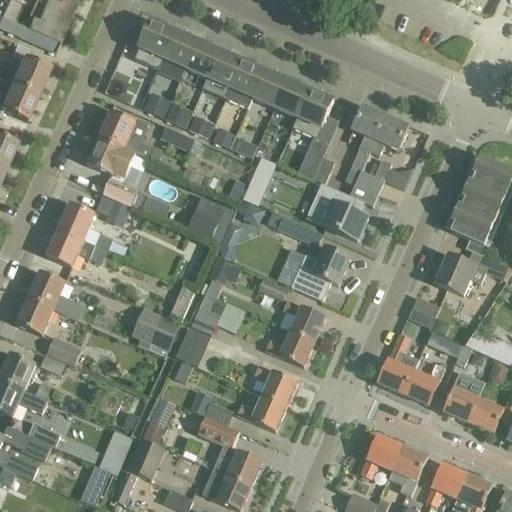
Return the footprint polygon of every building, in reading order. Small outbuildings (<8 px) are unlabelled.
[(56,57),(79,6),(81,0),(44,0),(49,2),(39,25),(33,23),(29,33),(24,31),(20,41),(56,57)] [(2,21),(0,26),(0,32),(20,41),(24,31),(2,21)] [(134,63),(158,73),(178,29),(168,24),(165,31),(151,24),(134,63)] [(181,83),(185,72),(197,45),(185,39),(188,33),(178,29),(158,73),(181,83)] [(185,72),(208,82),(223,48),(213,44),(210,50),(197,45),(185,72)] [(208,82),(230,92),(242,65),(230,59),(233,53),(223,48),(208,82)] [(29,54),(17,49),(10,63),(21,68),(13,88),(38,99),(50,72),(26,61),(29,54)] [(248,113),(253,102),(268,68),(258,64),(255,70),(242,65),(230,92),(226,103),(248,113)] [(253,102),(275,112),(287,84),(275,79),(278,73),(268,68),(253,102)] [(292,132),(293,133),(313,88),(303,83),(300,90),(287,84),(275,112),(297,121),(292,132)] [(38,99),(13,88),(3,109),(0,107),(0,120),(2,115),(26,125),(38,99)] [(313,88),(293,133),(314,142),(308,155),(324,161),(339,126),(327,120),(334,105),(320,99),(322,92),(313,88)] [(151,97),(144,113),(163,122),(171,106),(151,97)] [(173,107),(166,123),(185,132),(193,116),(173,107)] [(369,156),(371,157),(387,120),(364,110),(352,136),(366,141),(346,186),(355,190),(356,188),(357,189),(362,176),(370,159),(368,159),(369,156)] [(165,155),(153,150),(141,145),(147,131),(111,115),(99,142),(136,158),(159,168),(165,155)] [(196,120),(189,134),(208,143),(215,128),(196,120)] [(387,120),(371,157),(379,161),(384,150),(397,156),(409,130),(387,120)] [(281,148),(287,126),(277,123),(271,145),(281,148)] [(219,131),(213,145),(230,153),(236,140),(236,139),(219,131)] [(196,159),(201,147),(170,132),(164,144),(196,159)] [(0,172),(5,174),(17,148),(0,140),(0,172)] [(236,140),(230,153),(252,163),(258,150),(236,140)] [(136,158),(99,142),(88,169),(125,185),(136,158)] [(436,288),(455,296),(464,300),(471,284),(481,288),(486,276),(506,285),(511,272),(483,260),(487,255),(489,251),(485,249),(511,187),(511,174),(480,160),(473,176),(477,177),(473,186),(470,184),(463,200),(466,201),(462,210),(459,209),(452,224),(456,226),(451,236),(470,244),(466,253),(472,255),(467,267),(449,259),(436,288)] [(253,203),(269,210),(287,168),(271,161),(253,203)] [(322,188),(324,189),(334,166),(323,162),(313,185),(322,188)] [(392,168),(383,164),(375,182),(362,176),(357,189),(379,198),(384,185),(390,173),(392,168)] [(390,173),(384,185),(392,189),(397,177),(390,173)] [(298,178),(294,187),(318,197),(306,223),(358,246),(368,221),(350,213),(355,202),(373,211),(379,198),(356,188),(355,190),(350,201),(324,189),(322,188),(313,185),(298,178)] [(149,200),(111,183),(105,198),(142,215),(149,200)] [(236,184),(228,201),(239,206),(247,189),(236,184)] [(132,213),(103,200),(97,213),(108,218),(105,224),(123,232),(132,213)] [(202,201),(187,234),(211,245),(212,242),(218,244),(231,216),(224,213),(225,211),(202,201)] [(243,205),(239,215),(246,218),(250,208),(243,205)] [(70,207),(59,234),(84,245),(96,219),(70,207)] [(271,220),(267,228),(277,233),(281,224),(271,220)] [(317,251),(322,239),(281,222),(281,224),(277,233),(317,251)] [(47,261),(65,269),(73,272),(78,260),(100,270),(107,255),(95,250),(84,245),(59,234),(47,261)] [(100,238),(97,245),(95,250),(107,255),(108,252),(112,243),(100,238)] [(112,243),(108,252),(124,259),(128,250),(112,243)] [(339,290),(350,262),(326,252),(319,266),(306,260),(292,291),(323,305),(331,286),(339,290)] [(66,287),(59,283),(40,275),(29,303),(53,313),(53,315),(75,325),(81,312),(59,303),(66,287)] [(216,279),(213,284),(212,284),(205,299),(216,304),(225,283),(216,279)] [(287,293),(264,283),(259,294),(282,304),(287,293)] [(184,288),(169,323),(180,328),(196,294),(184,288)] [(211,339),(216,329),(236,338),(245,316),(216,304),(205,299),(192,330),(211,339)] [(440,312),(436,310),(418,302),(413,313),(419,315),(435,322),(440,312)] [(17,329),(35,337),(42,340),(53,315),(53,313),(29,303),(17,329)] [(291,336),(315,347),(326,321),(288,305),(283,315),(298,321),(291,336)] [(413,313),(409,322),(415,325),(419,315),(413,313)] [(155,349),(168,355),(179,330),(166,324),(155,349)] [(176,363),(186,367),(210,377),(222,358),(207,351),(211,341),(190,332),(176,363)] [(465,349),(511,370),(511,351),(475,334),(465,349)] [(304,372),(315,347),(291,336),(284,351),(270,345),(266,355),(304,372)] [(404,399),(414,375),(419,364),(404,358),(410,343),(400,339),(379,388),(404,399)] [(74,369),(81,354),(54,342),(47,357),(74,369)] [(448,344),(442,356),(457,363),(458,361),(462,351),(448,344)] [(462,351),(458,361),(466,365),(471,353),(463,350),(462,351)] [(0,382),(0,384),(25,395),(37,368),(11,357),(0,382)] [(59,379),(64,368),(46,360),(41,370),(59,379)] [(498,366),(491,382),(502,388),(510,371),(498,366)] [(185,388),(192,372),(181,367),(175,383),(185,388)] [(414,375),(404,399),(429,410),(446,372),(436,367),(429,382),(414,375)] [(269,386),(262,401),(286,412),(297,386),(259,369),(255,379),(269,386)] [(460,378),(452,398),(444,416),(469,427),(479,403),(478,403),(485,388),(460,378)] [(47,405),(35,400),(25,395),(0,384),(0,415),(13,422),(20,407),(42,417),(47,405)] [(41,387),(35,400),(47,405),(53,392),(41,387)] [(198,397),(191,413),(204,419),(211,403),(198,397)] [(479,403),(469,427),(494,438),(501,423),(511,427),(511,424),(511,400),(511,399),(504,414),(479,403)] [(237,419),(257,428),(276,436),(286,412),(262,401),(256,416),(242,410),(237,419)] [(166,430),(175,410),(161,404),(152,423),(166,430)] [(233,417),(211,407),(206,418),(228,428),(233,417)] [(213,474),(252,491),(263,466),(233,452),(240,436),(206,421),(198,439),(224,450),(213,474)] [(62,439),(35,426),(29,439),(56,451),(62,439)] [(117,436),(113,445),(130,453),(134,444),(117,436)] [(0,452),(5,441),(0,438),(0,469),(4,472),(16,477),(32,484),(38,471),(0,454),(0,452)] [(361,479),(371,483),(377,469),(392,476),(389,484),(390,484),(404,451),(378,440),(361,479)] [(42,463),(47,450),(27,442),(22,454),(42,463)] [(141,443),(128,473),(152,484),(165,454),(141,443)] [(390,484),(404,490),(401,496),(412,500),(428,462),(404,451),(390,484)] [(184,472),(208,478),(212,464),(187,458),(184,472)] [(442,497),(457,504),(468,479),(443,468),(426,507),(436,511),(442,497)] [(0,485),(10,490),(16,477),(4,472),(0,481),(0,485)] [(202,499),(222,508),(232,511),(242,511),(252,491),(213,474),(202,499)] [(115,505),(129,511),(130,511),(134,503),(129,501),(137,481),(127,477),(115,505)] [(483,511),(485,509),(493,490),(468,479),(457,504),(472,510),(470,511),(483,511)] [(174,511),(189,511),(193,504),(171,494),(165,508),(174,511)] [(511,511),(511,498),(508,497),(500,511),(511,511)] [(376,511),(378,509),(353,499),(347,511),(376,511)]
